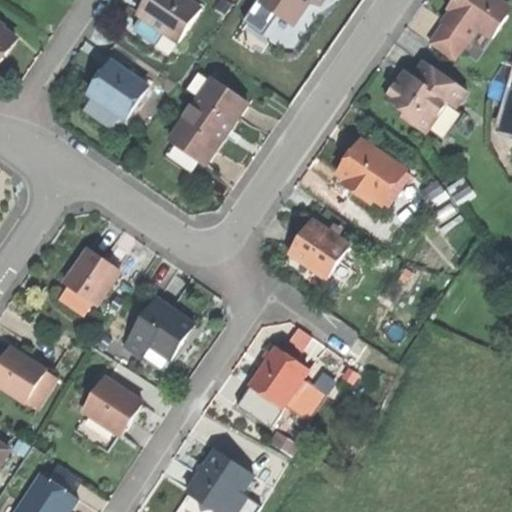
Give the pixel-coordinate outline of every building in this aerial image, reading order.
[(150,0),(140,15),(181,44),(204,10),(188,0),(150,0)] [(262,0),(261,2),(283,18),(287,13),(300,23),(313,5),(324,6),(328,0),(262,0)] [(432,45),(457,62),(480,29),(496,40),(511,16),(511,15),(497,5),(500,0),(499,0),(457,0),(452,9),(456,11),(451,19),(432,45)] [(511,8),(500,0),(497,5),(511,15),(511,8)] [(300,23),(287,13),(283,18),(297,27),(300,23)] [(10,29),(0,22),(0,26),(8,32),(10,29)] [(0,65),(6,57),(18,39),(8,32),(0,26),(0,65)] [(92,95),(129,120),(151,87),(114,62),(102,80),(92,95)] [(406,117),(429,133),(433,127),(451,101),(459,106),(469,92),(426,62),(415,77),(407,71),(398,84),(387,100),(408,114),(406,117)] [(511,69),(503,67),(491,85),(490,89),(511,95),(509,103),(502,131),(511,133),(511,69)] [(173,140),(209,165),(228,138),(250,105),(215,80),(173,140)] [(488,98),(509,103),(511,95),(490,89),(488,98)] [(467,112),(459,106),(451,101),(433,127),(449,139),(467,112)] [(353,157),(341,175),(346,178),(358,186),(355,191),(374,204),(378,198),(381,200),(404,166),(365,139),(353,157)] [(343,183),(355,191),(358,186),(346,178),(343,183)] [(292,255),(329,280),(342,262),(352,246),(315,221),(303,240),(292,255)] [(68,284),(100,306),(123,272),(107,261),(92,251),(68,284)] [(355,271),(342,262),(329,280),(292,255),(286,266),(336,300),(355,271)] [(122,342),(129,346),(157,304),(160,300),(154,296),(122,342)] [(160,300),(157,304),(173,315),(176,311),(169,306),(160,300)] [(157,304),(129,346),(146,358),(153,347),(175,362),(188,342),(185,340),(196,325),(176,311),(173,315),(157,304)] [(199,327),(196,325),(185,340),(188,342),(199,327)] [(167,372),(175,362),(153,347),(146,358),(167,372)] [(0,369),(0,384),(19,397),(39,365),(13,349),(3,365),(0,369)] [(254,387),(286,408),(296,394),(305,380),(310,372),(278,351),(266,369),(254,387)] [(49,371),(39,365),(19,397),(29,403),(49,371)] [(88,411),(124,436),(134,421),(145,405),(108,380),(88,411)] [(309,383),(305,380),(296,394),(300,397),(309,383)] [(326,395),(312,386),(296,410),(310,420),(326,395)] [(0,470),(12,452),(0,444),(0,470)] [(205,473),(191,494),(202,502),(204,511),(214,510),(217,511),(240,511),(249,499),(244,495),(256,476),(218,452),(205,473)] [(59,469),(51,481),(76,496),(84,485),(59,469)] [(20,511),(73,511),(81,500),(76,496),(51,481),(44,476),(20,511)]
